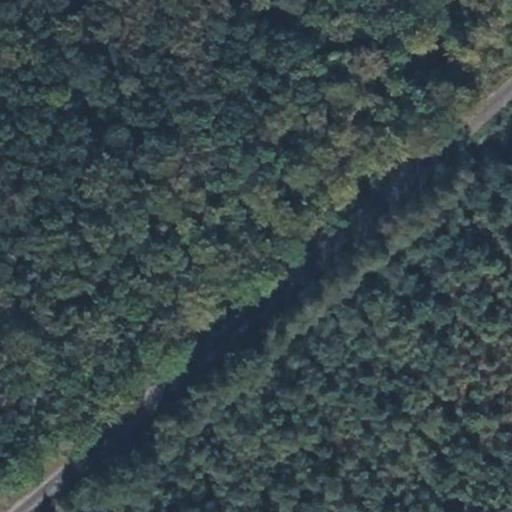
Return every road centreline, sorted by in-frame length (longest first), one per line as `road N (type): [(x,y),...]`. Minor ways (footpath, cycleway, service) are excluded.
road 1 (track): [(192,360),(511,87)]
road 2 (track): [(15,511),(192,360)]
